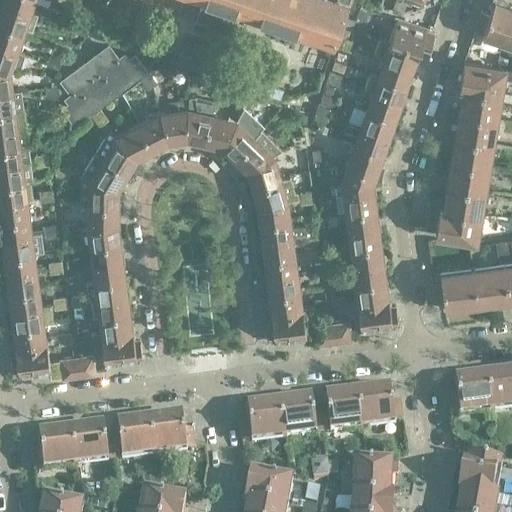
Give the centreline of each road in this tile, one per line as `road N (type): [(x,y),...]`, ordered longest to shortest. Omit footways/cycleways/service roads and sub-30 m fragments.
road 1 (residential): [(251,380),(231,203),(209,174),(186,170),(159,183),(144,213),(158,393)]
road 2 (residential): [(417,359),(398,184),(458,0)]
road 3 (unclassified): [(251,380),(417,359)]
road 4 (unclassified): [(3,414),(158,393)]
road 5 (residential): [(432,511),(417,359)]
road 6 (residential): [(218,386),(226,488),(219,511)]
